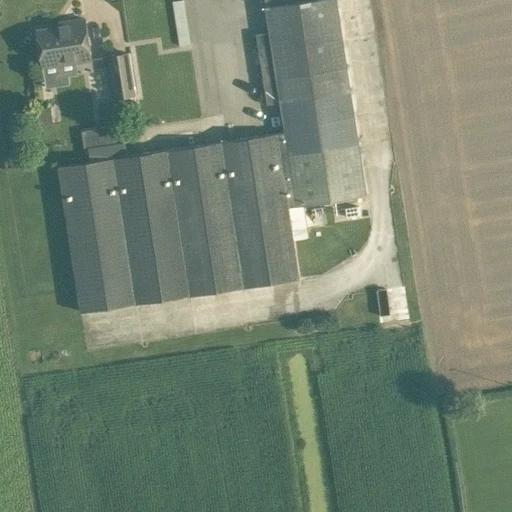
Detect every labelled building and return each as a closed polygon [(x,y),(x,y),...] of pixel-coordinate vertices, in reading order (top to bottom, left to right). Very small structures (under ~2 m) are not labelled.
[(91,160),(59,164),(81,310),(300,278),(289,206),(368,194),(337,0),(265,0),(271,31),(258,33),(268,103),(282,101),(286,131),(128,154),(91,160)] [(175,0),(180,44),(192,42),(187,0),(175,0)] [(44,66),(93,58),(87,17),(69,19),(70,23),(39,28),(44,66)] [(136,95),(129,51),(109,54),(115,98),(136,95)] [(104,127),(106,143),(117,142),(114,125),(104,127)] [(117,142),(106,143),(89,146),(91,160),(128,154),(126,143),(126,141),(117,142)]
